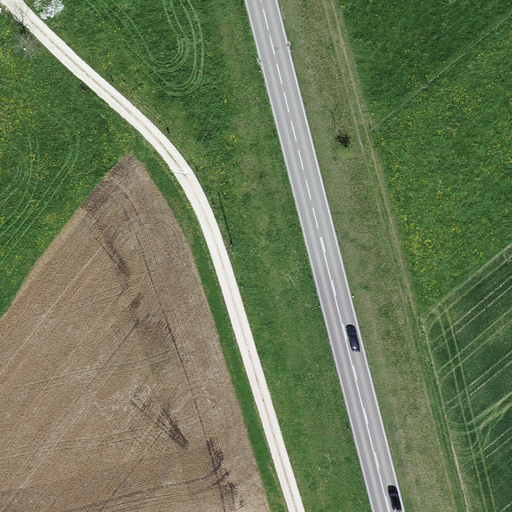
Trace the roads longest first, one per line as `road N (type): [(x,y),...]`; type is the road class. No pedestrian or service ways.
road 1 (track): [(11,0),(152,134),(192,187),(298,511)]
road 2 (secondary): [(261,0),(389,511)]
